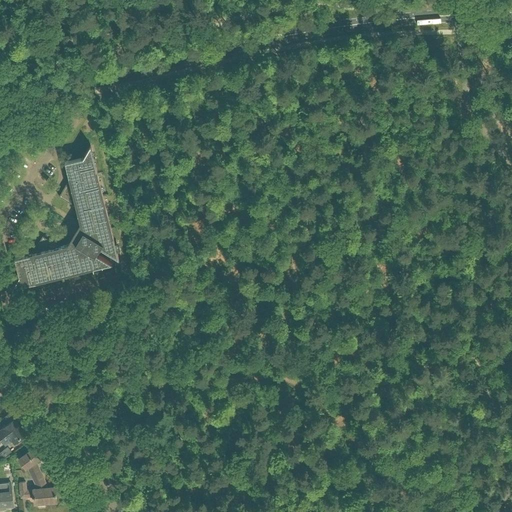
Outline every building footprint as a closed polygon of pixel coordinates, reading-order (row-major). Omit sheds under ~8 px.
[(98,249),(100,246),(118,258),(106,207),(101,204),(104,199),(90,144),(83,156),(65,161),(69,179),(59,196),(76,206),(80,222),(73,233),(98,249)] [(98,249),(73,233),(66,244),(59,246),(58,245),(42,236),(33,253),(15,257),(19,275),(12,287),(57,276),(63,267),(67,269),(64,274),(111,262),(95,253),(98,249)] [(11,438),(14,442),(16,444),(22,440),(20,438),(26,433),(18,423),(21,421),(12,410),(2,418),(6,424),(3,427),(0,428),(0,438),(4,444),(11,438)] [(36,484),(44,481),(35,460),(37,459),(38,459),(38,460),(47,454),(46,452),(47,452),(40,442),(30,450),(31,450),(19,459),(25,468),(28,466),(36,484)] [(44,481),(36,484),(38,489),(32,489),(33,490),(26,491),(25,481),(19,482),(20,497),(33,496),(34,502),(38,502),(38,503),(45,502),(45,501),(56,500),(55,487),(47,487),(44,481)] [(0,482),(0,508),(6,508),(5,505),(13,504),(11,482),(0,482)]
